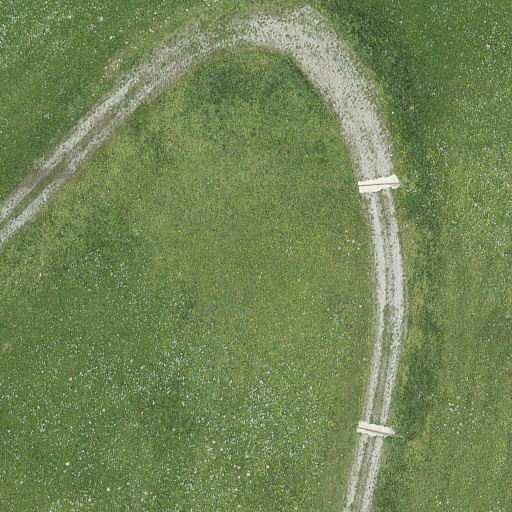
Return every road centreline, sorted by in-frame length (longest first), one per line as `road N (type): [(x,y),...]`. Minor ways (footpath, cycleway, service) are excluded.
road 1 (track): [(356,511),(382,388),(387,253),(363,127),(348,87),(307,38)]
road 2 (track): [(307,38),(232,30),(188,48),(128,89),(0,226)]
